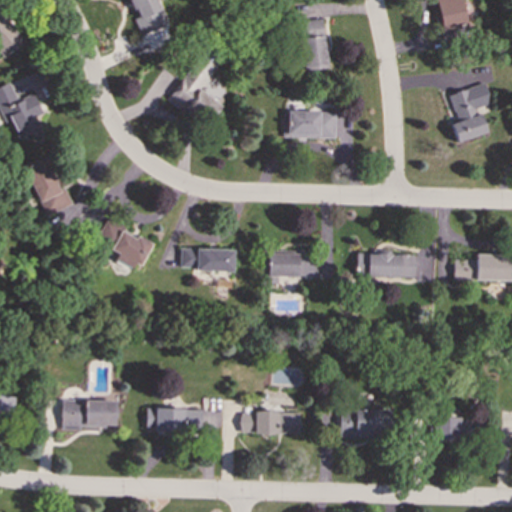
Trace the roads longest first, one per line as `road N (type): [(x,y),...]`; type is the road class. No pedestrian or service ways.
road 1 (residential): [(511,201),(237,195),(178,182),(133,151),(113,125),(59,0)]
road 2 (residential): [(511,500),(0,479)]
road 3 (residential): [(393,198),(391,94),(374,0)]
